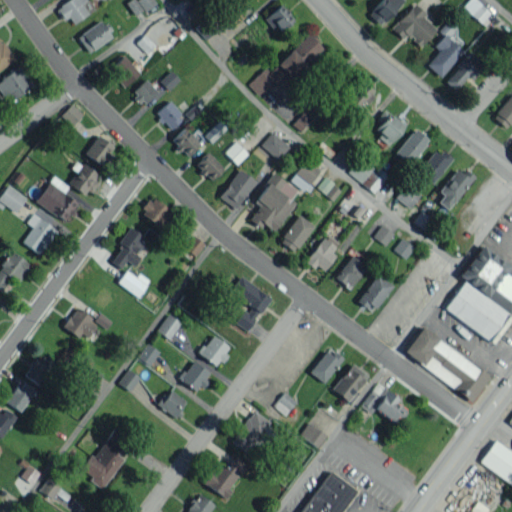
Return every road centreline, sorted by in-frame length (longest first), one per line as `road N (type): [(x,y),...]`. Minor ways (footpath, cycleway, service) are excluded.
road 1 (residential): [(472,420),(228,244),(153,168),(20,0)]
road 2 (residential): [(147,511),(305,298)]
road 3 (residential): [(315,0),(511,170)]
road 4 (residential): [(146,158),(0,362)]
road 5 (primary): [(511,367),(403,511)]
